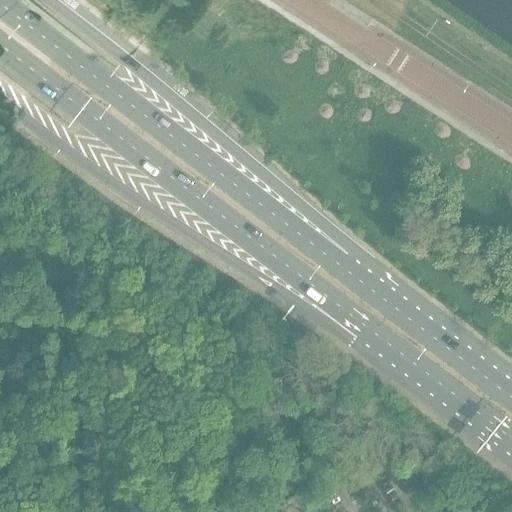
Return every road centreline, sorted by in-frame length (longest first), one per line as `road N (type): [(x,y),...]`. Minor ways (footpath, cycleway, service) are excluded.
road 1 (primary): [(350,273),(0,4)]
road 2 (primary): [(350,273),(235,149),(50,0)]
road 3 (primary): [(0,50),(319,294)]
road 4 (primary): [(0,98),(153,213),(319,294)]
road 5 (unknown): [(8,511),(70,435),(80,390),(0,285)]
road 6 (residential): [(511,133),(306,0)]
road 7 (primary): [(319,294),(511,442)]
road 8 (primary): [(511,399),(350,273)]
road 9 (unknown): [(65,441),(133,450),(170,505),(164,511)]
